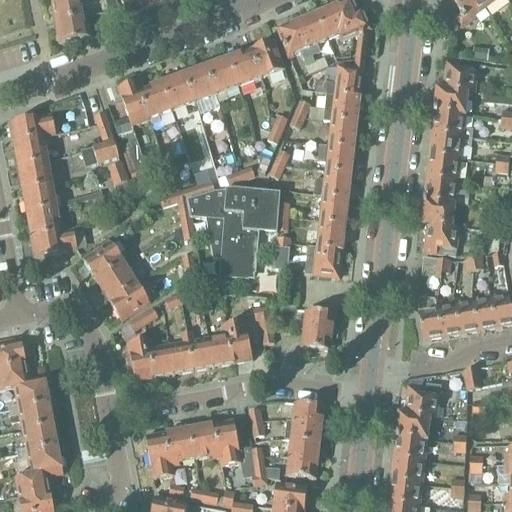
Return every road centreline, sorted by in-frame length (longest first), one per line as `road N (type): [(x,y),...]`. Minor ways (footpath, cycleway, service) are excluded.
road 1 (tertiary): [(414,0),(370,372)]
road 2 (residential): [(107,416),(279,382),(368,394)]
road 3 (residential): [(0,94),(236,11)]
road 4 (residential): [(18,317),(77,314),(96,349),(107,416)]
road 5 (residential): [(370,372),(426,370),(511,339)]
